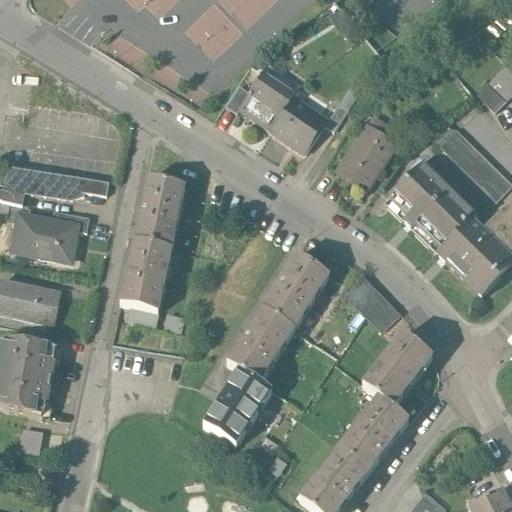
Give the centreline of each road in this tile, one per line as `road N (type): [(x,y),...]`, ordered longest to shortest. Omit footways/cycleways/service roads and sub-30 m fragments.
road 1 (residential): [(0,21),(325,224),(398,284),(463,375)]
road 2 (residential): [(374,511),(468,387)]
road 3 (residential): [(92,405),(103,356),(155,370),(138,393)]
